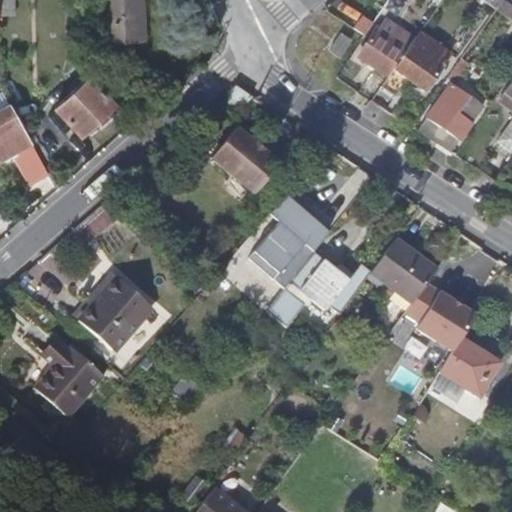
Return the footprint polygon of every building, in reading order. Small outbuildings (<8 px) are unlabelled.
[(17,13),(16,0),(1,0),(2,13),(17,13)] [(142,38),(140,0),(98,0),(100,40),(142,38)] [(499,0),(482,0),(493,8),(499,0)] [(511,18),(511,7),(501,0),(499,0),(493,8),(510,21),(511,18)] [(389,21),(375,11),(369,20),(376,26),(383,30),(389,21)] [(366,25),(357,18),(351,28),(359,35),(366,25)] [(385,75),(412,38),(389,21),(383,30),(376,26),(356,55),(385,75)] [(438,33),(423,21),(417,30),(432,41),(438,33)] [(455,26),(448,40),(462,47),(469,33),(455,26)] [(334,58),(345,39),(335,34),(324,52),(334,58)] [(432,68),(441,55),(414,35),(412,38),(385,75),(378,86),(390,95),(399,83),(414,94),(425,77),(430,81),(437,71),(432,68)] [(456,79),(468,62),(460,55),(448,73),(452,75),(456,79)] [(511,70),(495,95),(506,102),(503,105),(511,110),(491,139),(507,151),(511,143),(511,70)] [(135,92),(113,72),(101,84),(122,104),(135,92)] [(94,119),(112,100),(87,75),(84,76),(52,107),(78,134),(94,119)] [(459,103),(469,88),(456,79),(452,75),(426,114),(454,133),(470,111),(459,103)] [(236,123),(257,98),(235,84),(211,105),(236,123)] [(506,102),(495,95),(493,98),(503,105),(506,102)] [(257,124),(270,107),(257,98),(236,123),(247,129),(253,124),(257,124)] [(99,126),(119,108),(112,100),(94,119),(99,126)] [(0,156),(29,140),(8,106),(0,110),(0,156)] [(66,158),(43,117),(26,126),(51,168),(66,158)] [(280,167),(266,155),(254,145),(238,132),(212,164),(248,194),(255,198),(280,167)] [(48,174),(34,150),(23,158),(35,180),(48,174)] [(74,229),(87,245),(121,215),(108,199),(74,229)] [(281,273),(304,244),(278,224),(255,251),(268,262),(281,273)] [(411,301),(437,264),(397,236),(371,273),(411,301)] [(268,262),(255,251),(250,257),(263,267),(268,262)] [(327,310),(354,279),(325,257),(324,260),(313,251),(268,310),(279,319),(303,290),(327,310)] [(51,300),(73,275),(49,253),(26,277),(51,300)] [(116,351),(153,306),(119,276),(80,321),(116,351)] [(482,394),(503,360),(463,335),(442,369),(482,394)] [(70,418),(106,376),(73,346),(71,349),(59,338),(43,356),(56,366),(36,389),(70,418)] [(240,511),(211,492),(196,511),(240,511)]
